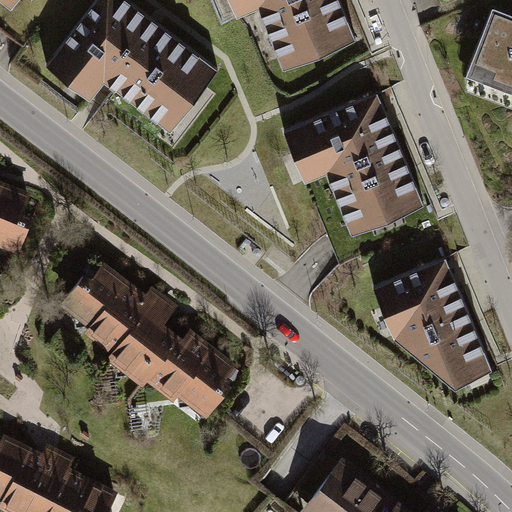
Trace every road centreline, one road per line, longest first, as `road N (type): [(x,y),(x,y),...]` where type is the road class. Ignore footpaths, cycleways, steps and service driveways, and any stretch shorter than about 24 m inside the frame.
road 1 (tertiary): [(511,511),(0,99)]
road 2 (residential): [(478,237),(383,0)]
